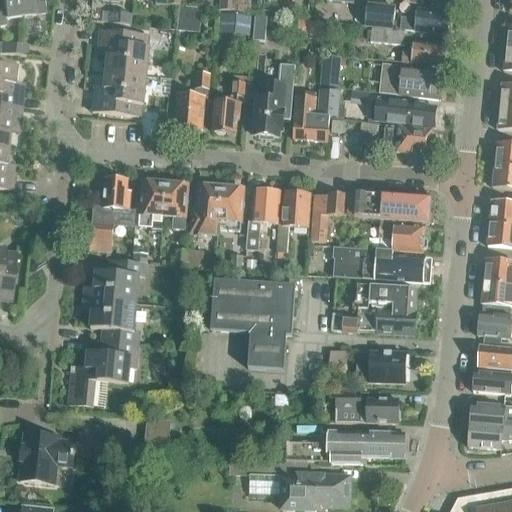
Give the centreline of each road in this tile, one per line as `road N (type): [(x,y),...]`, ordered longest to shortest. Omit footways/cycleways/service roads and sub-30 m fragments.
road 1 (residential): [(465,185),(58,151)]
road 2 (residential): [(429,476),(465,185)]
road 3 (residential): [(465,185),(483,0)]
road 4 (residential): [(45,328),(58,151)]
road 5 (residential): [(58,151),(73,0)]
